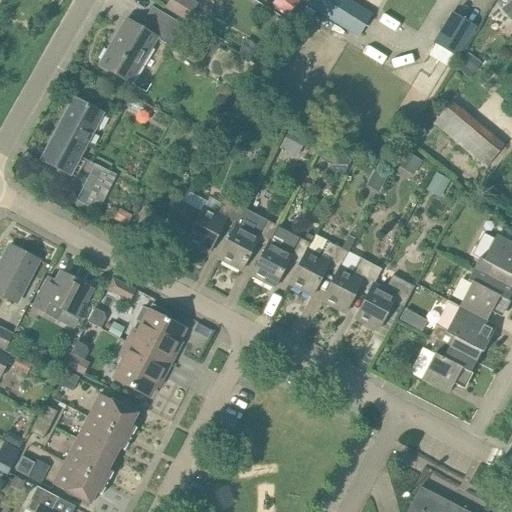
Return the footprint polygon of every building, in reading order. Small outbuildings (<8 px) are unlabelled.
[(187,22),(198,4),(192,0),(168,0),(164,8),(187,22)] [(297,0),(274,0),(272,4),(287,16),(299,1),(297,0)] [(349,0),(315,0),(310,9),(358,38),(373,14),(349,0)] [(511,0),(501,11),(511,22),(511,20),(511,0)] [(131,85),(158,40),(170,47),(183,25),(152,7),(140,28),(125,19),(97,66),(131,85)] [(451,11),(432,42),(457,58),(477,26),(451,11)] [(210,51),(215,55),(222,43),(207,34),(192,58),(202,65),(210,51)] [(258,46),(246,39),(239,52),(250,59),(258,46)] [(467,53),(459,64),(474,74),(482,63),(467,53)] [(74,98),(41,161),(70,176),(103,113),(74,98)] [(486,168),(505,145),(451,101),(432,124),(486,168)] [(255,116),(238,110),(232,129),(249,135),(255,116)] [(307,135),(290,127),(279,148),(297,157),(307,135)] [(351,161),(326,146),(318,158),(344,172),(351,161)] [(405,151),(395,166),(413,176),(422,161),(405,151)] [(85,159),(77,175),(86,179),(94,164),(85,159)] [(77,202),(98,212),(104,202),(117,176),(94,164),(76,201),(77,202)] [(373,169),(365,186),(378,193),(388,176),(373,169)] [(435,172),(425,190),(440,198),(450,180),(435,172)] [(216,213),(203,207),(185,242),(208,254),(222,226),(233,232),(234,231),(239,224),(238,223),(245,210),(223,199),(216,213)] [(180,201),(168,223),(185,232),(196,209),(180,201)] [(234,231),(233,232),(219,260),(241,271),(255,243),(266,248),(267,248),(270,241),(271,241),(278,227),(256,216),(245,210),(238,223),(239,224),(234,231)] [(117,211),(113,220),(126,227),(131,218),(117,211)] [(184,245),(185,242),(189,234),(185,232),(180,229),(174,240),(184,245)] [(298,238),(289,233),(281,247),(271,241),(270,241),(267,248),(266,248),(251,277),(273,288),(284,268),(288,260),(299,266),(300,266),(308,250),(311,245),(315,238),(301,231),(298,238)] [(486,275),(511,288),(511,242),(497,235),(495,239),(482,233),(472,255),(478,258),(473,268),(486,275)] [(308,250),(300,266),(299,266),(295,273),(289,285),(311,297),(326,268),(337,273),(337,274),(348,253),(355,240),(348,236),(341,249),(327,242),(316,236),(315,238),(308,250)] [(10,245),(2,260),(4,262),(0,269),(0,294),(16,303),(16,302),(38,261),(38,260),(10,245)] [(382,270),(360,259),(348,253),(337,274),(337,273),(336,273),(322,302),(344,313),(359,285),(370,291),(371,291),(375,285),(374,284),(382,270)] [(486,275),(473,268),(467,279),(471,282),(458,307),(486,321),(492,310),(500,314),(511,292),(511,288),(486,275)] [(78,318),(84,322),(91,308),(84,304),(92,288),(63,273),(57,284),(48,278),(33,307),(56,319),(73,327),(78,318)] [(375,285),(371,291),(370,291),(355,319),(377,331),(392,302),(403,308),(405,305),(414,287),(393,276),(386,290),(375,285)] [(113,278),(107,290),(129,302),(136,290),(113,278)] [(429,338),(436,341),(476,362),(495,326),(486,321),(458,307),(449,302),(436,325),(429,338)] [(127,344),(168,365),(180,342),(177,341),(183,329),(168,322),(172,315),(152,304),(149,310),(142,307),(135,320),(142,324),(137,333),(133,331),(127,344)] [(411,323),(417,312),(406,306),(400,317),(411,323)] [(13,335),(0,328),(0,349),(4,352),(13,335)] [(476,362),(436,341),(430,352),(423,349),(411,373),(449,393),(454,382),(463,387),(476,362)] [(157,386),(168,365),(127,344),(121,354),(125,356),(114,378),(149,396),(155,384),(157,386)] [(0,377),(12,355),(4,352),(0,349),(0,377)] [(66,368),(82,376),(89,363),(73,355),(66,368)] [(26,375),(31,366),(17,358),(12,367),(26,375)] [(71,392),(79,378),(66,371),(58,385),(71,392)] [(100,395),(88,418),(130,440),(136,428),(130,425),(136,414),(100,395)] [(50,427),(57,412),(43,406),(36,419),(50,427)] [(88,418),(76,441),(113,460),(119,448),(125,451),(130,440),(88,418)] [(36,419),(29,432),(43,440),(50,427),(36,419)] [(14,435),(10,444),(19,449),(24,439),(14,435)] [(76,441),(64,463),(106,485),(112,474),(107,471),(113,460),(76,441)] [(0,470),(6,474),(17,451),(2,444),(0,448),(0,470)] [(27,477),(34,463),(21,456),(14,471),(27,477)] [(101,495),(106,485),(64,463),(53,486),(89,505),(95,492),(101,495)] [(33,468),(29,477),(41,483),(45,475),(33,468)] [(21,492),(25,483),(14,477),(9,486),(21,492)] [(456,511),(459,507),(456,505),(452,503),(423,488),(419,486),(416,493),(405,511),(456,511)] [(25,511),(26,511),(52,511),(51,511),(57,498),(37,487),(25,511)]
